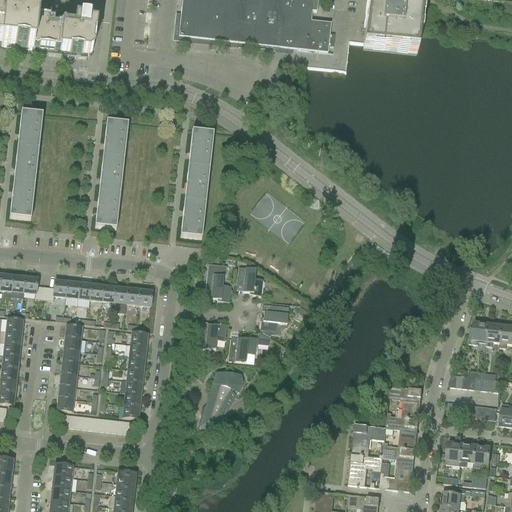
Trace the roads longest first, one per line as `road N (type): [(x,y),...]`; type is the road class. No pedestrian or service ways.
road 1 (unclassified): [(471,283),(407,253),(201,101),(0,68)]
road 2 (unclassified): [(420,511),(434,385),(471,283)]
road 3 (unclassified): [(165,309),(160,271),(0,254)]
road 4 (unclassified): [(147,451),(165,309)]
road 5 (unclassified): [(147,451),(27,442)]
